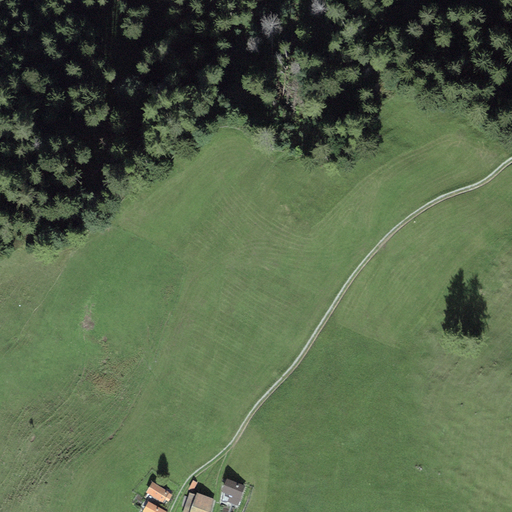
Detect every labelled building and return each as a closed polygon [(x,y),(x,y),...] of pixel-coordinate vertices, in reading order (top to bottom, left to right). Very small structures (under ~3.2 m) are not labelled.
[(245,486),(226,478),(221,491),(230,495),(227,502),(237,506),(245,486)] [(197,483),(193,480),(188,490),(192,492),(197,483)] [(169,492),(152,482),(145,493),(162,503),(165,499),(169,502),(172,495),(169,493),(169,492)] [(196,495),(190,493),(182,511),(210,511),(215,499),(197,492),(196,495)] [(166,511),(148,502),(143,511),(166,511)]
